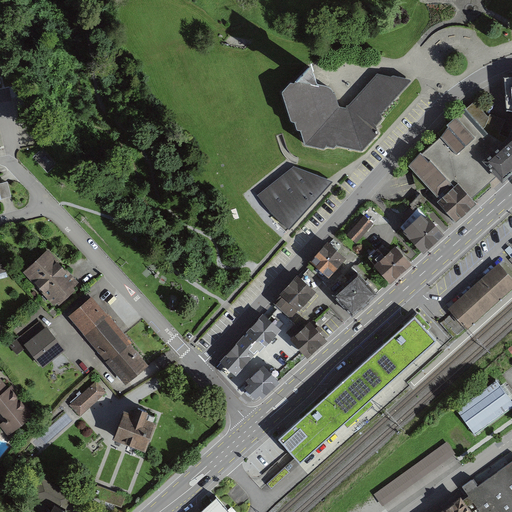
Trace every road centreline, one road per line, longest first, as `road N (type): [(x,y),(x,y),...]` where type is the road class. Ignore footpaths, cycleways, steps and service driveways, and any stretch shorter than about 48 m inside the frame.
road 1 (residential): [(511,63),(444,102),(199,370)]
road 2 (secondary): [(511,194),(254,428)]
road 3 (residential): [(0,221),(51,206),(199,370)]
road 4 (secondary): [(254,428),(158,511)]
road 5 (residential): [(411,511),(511,440)]
